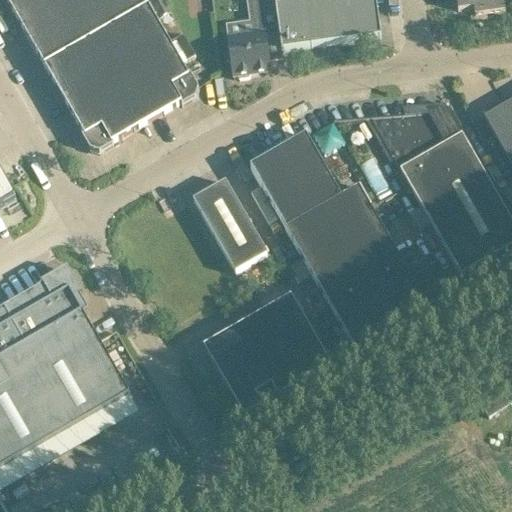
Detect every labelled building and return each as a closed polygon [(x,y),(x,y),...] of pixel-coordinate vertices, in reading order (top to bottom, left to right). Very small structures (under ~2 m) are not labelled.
[(45,71),(97,41),(73,0),(1,0),(3,2),(5,1),(45,71)] [(150,11),(143,0),(73,0),(97,41),(150,11)] [(171,14),(162,0),(148,0),(160,21),(171,14)] [(265,36),(266,43),(280,41),(282,53),(381,39),(375,0),(251,0),(256,37),(265,36)] [(456,0),(458,13),(474,11),(475,16),(505,12),(503,0),(456,0)] [(97,41),(147,127),(181,107),(182,109),(196,101),(199,91),(190,77),(188,78),(150,11),(97,41)] [(271,75),(266,43),(265,36),(256,37),(228,41),(233,80),(237,80),(240,82),(249,81),(250,78),(271,75)] [(113,146),(147,127),(97,41),(45,71),(85,140),(83,141),(90,153),(100,156),(114,148),(113,146)] [(511,104),(503,110),(485,120),(484,118),(483,119),(511,168),(511,104)] [(371,122),(461,279),(511,249),(511,224),(462,138),(446,147),(429,117),(371,122)] [(331,126),(312,135),(322,155),(341,146),(331,126)] [(356,356),(429,314),(369,211),(372,209),(360,190),(341,201),(306,140),(251,172),(356,356)] [(0,210),(16,201),(0,172),(0,210)] [(235,277),(268,258),(226,185),(193,204),(235,277)] [(0,474),(131,400),(83,318),(88,315),(80,300),(82,298),(68,273),(42,287),(44,290),(0,314),(0,474)] [(291,300),(221,341),(204,351),(220,379),(244,421),(332,370),(291,300)]
